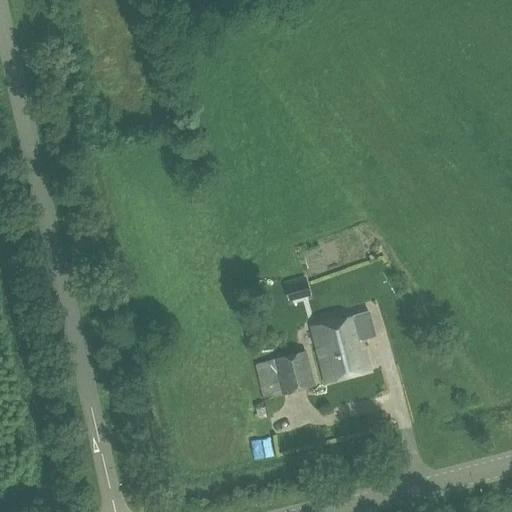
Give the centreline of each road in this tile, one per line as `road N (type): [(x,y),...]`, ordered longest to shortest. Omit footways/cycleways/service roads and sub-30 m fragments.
road 1 (unclassified): [(113,511),(0,41)]
road 2 (tertiary): [(309,511),(511,461)]
